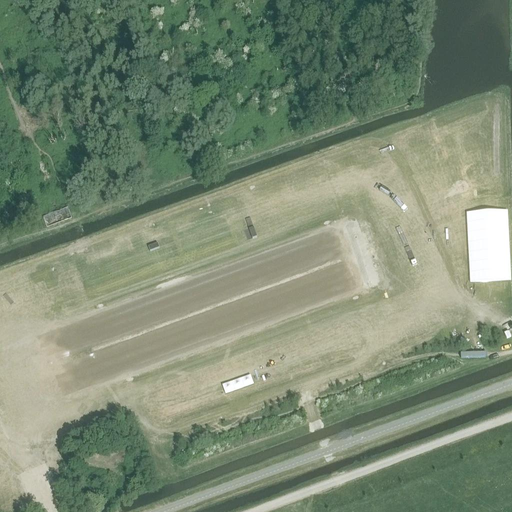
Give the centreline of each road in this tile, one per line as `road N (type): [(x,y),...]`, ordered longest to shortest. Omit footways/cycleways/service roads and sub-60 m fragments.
road 1 (unknown): [(511,353),(408,360),(298,407),(189,437),(156,438),(121,414),(66,437),(21,442),(6,435),(0,417)]
road 2 (track): [(511,416),(255,511)]
